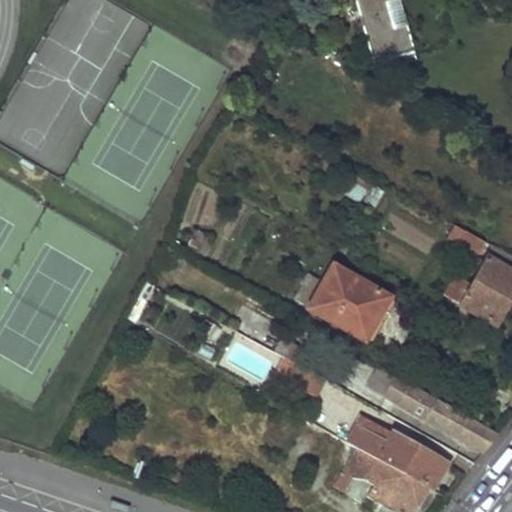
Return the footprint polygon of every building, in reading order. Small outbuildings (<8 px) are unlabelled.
[(402,0),(360,0),(381,69),(419,57),(407,18),(402,0)] [(402,0),(407,18),(445,7),(442,0),(402,0)] [(511,177),(498,202),(511,209),(511,177)] [(205,257),(214,239),(196,231),(188,249),(205,257)] [(511,260),(491,248),(484,259),(511,274),(511,260)] [(511,297),(511,274),(484,259),(468,288),(464,285),(461,291),(454,288),(447,300),(495,327),(511,297)] [(387,303),(330,268),(307,312),(361,344),(387,303)] [(327,370),(303,356),(297,367),(321,380),(327,370)] [(498,437),(409,387),(406,394),(411,396),(407,403),(431,416),(426,424),(483,456),(498,437)] [(427,491),(430,493),(445,466),(394,437),(388,448),(357,429),(347,446),(349,447),(427,491)] [(414,511),(427,491),(349,447),(340,461),(346,465),(333,490),(342,495),(350,481),(363,483),(373,490),(367,500),(387,511),(414,511)] [(108,508),(118,511),(125,511),(128,507),(110,501),(108,508)]
